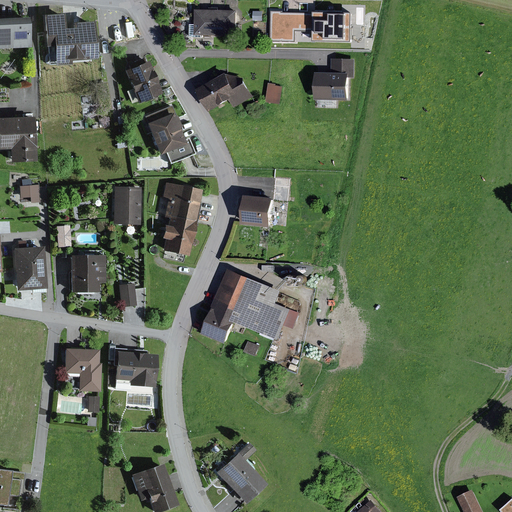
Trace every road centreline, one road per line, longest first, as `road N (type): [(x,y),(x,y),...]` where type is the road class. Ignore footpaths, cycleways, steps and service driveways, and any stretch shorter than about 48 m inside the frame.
road 1 (residential): [(131,1),(212,140),(227,185),(223,223),(177,336)]
road 2 (residential): [(177,336),(173,423),(202,511)]
road 3 (residential): [(0,308),(177,336)]
road 4 (track): [(511,375),(451,437),(438,463),(449,511)]
